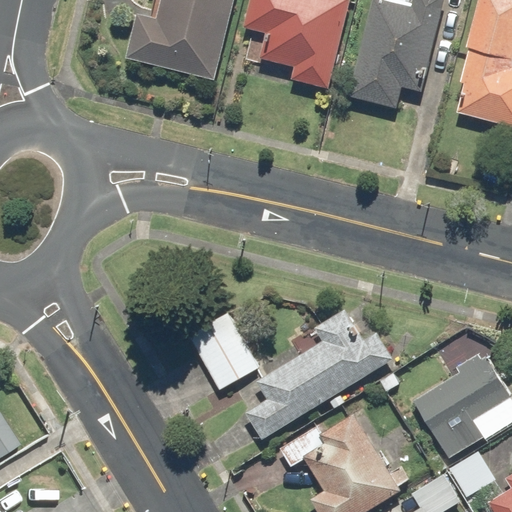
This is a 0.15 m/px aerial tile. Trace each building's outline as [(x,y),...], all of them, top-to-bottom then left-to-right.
[(127,57),(216,79),(236,0),(163,0),(159,18),(138,12),(127,57)] [(296,65),(293,77),(330,86),(350,0),(252,0),(247,26),(268,31),(262,56),(296,65)] [(399,107),(404,85),(424,90),(445,0),(415,0),(414,4),(398,0),(374,0),(351,95),(399,107)] [(511,0),(480,0),(468,46),(470,46),(461,82),(465,83),(458,110),(511,123),(511,0)] [(247,411),(264,438),(395,357),(379,330),(366,338),(347,307),(316,326),(324,339),(257,380),(268,397),(247,411)] [(190,333),(222,388),(261,366),(229,310),(190,333)] [(415,398),(450,457),(485,436),(475,419),(511,396),(511,392),(488,354),(483,357),(480,352),(458,366),(461,371),(415,398)] [(365,511),(403,489),(356,411),(321,432),(327,441),(305,454),(326,488),(311,497),(320,511),(365,511)] [(0,422),(0,450),(13,441),(0,422)] [(441,511),(466,497),(456,481),(453,483),(445,472),(413,492),(422,506),(411,511),(441,511)] [(511,486),(490,501),(496,511),(511,511),(511,473),(507,477),(511,484),(511,486)]
